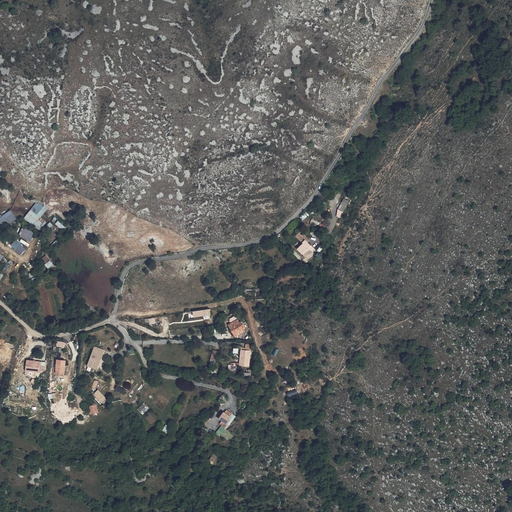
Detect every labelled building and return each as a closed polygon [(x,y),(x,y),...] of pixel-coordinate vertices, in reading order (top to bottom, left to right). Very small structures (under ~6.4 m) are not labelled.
[(338,207),(344,209),(349,198),(344,196),(338,207)] [(45,222),(40,218),(47,209),(37,201),(24,218),(39,230),(45,222)] [(0,222),(2,227),(16,220),(11,210),(0,216),(0,222)] [(22,227),(18,235),(30,241),(34,233),(22,227)] [(307,241),(303,236),(300,233),(297,236),(304,243),(307,241)] [(15,240),(10,245),(20,255),(26,249),(15,240)] [(304,243),(298,249),(303,254),(309,248),(304,243)] [(309,247),(318,252),(320,248),(317,247),(310,244),(309,247)] [(48,269),(53,264),(45,255),(40,260),(48,269)] [(228,317),(230,321),(227,323),(233,332),(243,327),(244,326),(241,319),(239,320),(237,317),(237,318),(235,314),(228,317)] [(91,356),(101,360),(104,349),(94,347),(91,356)] [(241,367),(250,367),(250,351),(241,350),(241,367)] [(88,367),(98,370),(101,360),(91,356),(88,367)] [(65,361),(57,360),(56,369),(64,370),(65,361)] [(45,369),(46,363),(27,361),(25,371),(39,373),(42,372),(43,369),(45,369)] [(119,385),(116,389),(123,394),(125,391),(119,385)] [(92,395),(101,404),(106,399),(98,389),(92,395)] [(142,415),(149,408),(144,403),(137,409),(142,415)] [(97,404),(89,406),(90,414),(98,413),(97,404)] [(233,430),(235,417),(228,416),(228,419),(225,418),(224,426),(228,427),(227,430),(233,430)] [(234,439),(245,441),(246,435),(235,433),(234,439)]
